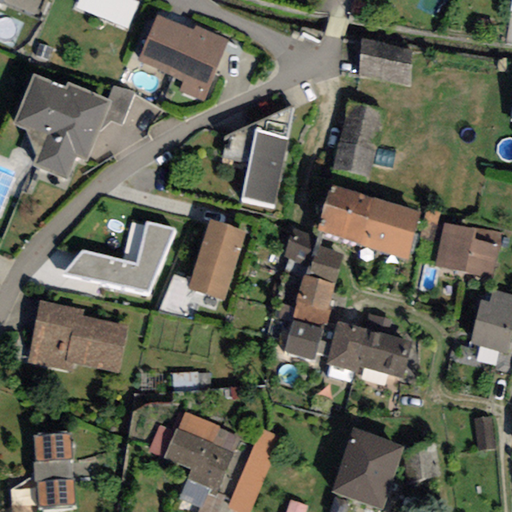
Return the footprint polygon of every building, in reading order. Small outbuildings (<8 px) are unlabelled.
[(140,6),(126,0),(77,0),(74,8),(129,32),(140,6)] [(191,34),(156,18),(136,63),(183,84),(179,94),(200,104),(228,42),(194,27),(191,34)] [(362,43),(357,79),(408,87),(413,51),(362,43)] [(65,94),(34,81),(14,129),(25,133),(36,160),(31,170),(67,184),(76,162),(87,165),(99,133),(109,106),(106,105),(68,87),(65,94)] [(109,106),(99,133),(110,123),(121,127),(134,95),(112,89),(106,105),(109,106)] [(340,147),(375,154),(382,113),(348,107),(340,147)] [(293,110),(226,141),(222,162),(248,168),(241,203),(273,210),(288,140),(293,110)] [(375,154),(340,147),(338,147),(330,187),(367,194),(375,154)] [(361,251),(374,204),(330,192),(317,239),(361,251)] [(374,204),(361,251),(407,263),(420,217),(374,204)] [(209,225),(188,293),(224,304),(245,236),(209,225)] [(135,268),(82,254),(63,278),(151,295),(174,231),(144,226),(135,268)] [(477,235),(443,227),(433,269),(491,283),(499,249),(475,243),(477,235)] [(314,242),(290,235),(283,261),(307,268),(314,242)] [(314,249),(306,280),(335,288),(343,257),(314,249)] [(335,288),(306,280),(302,279),(294,306),(297,307),(292,325),(322,333),(323,329),(327,330),(331,314),(328,313),(335,288)] [(487,308),(481,306),(471,348),(507,356),(511,336),(511,298),(491,294),(487,308)] [(83,313),(38,305),(26,369),(69,377),(71,366),(119,375),(128,327),(82,319),(83,313)] [(322,333),(292,325),(284,357),(314,365),(316,357),(322,333)] [(327,330),(323,329),(322,333),(316,357),(327,360),(324,370),(356,378),(359,371),(367,335),(337,327),(336,332),(327,330)] [(412,346),(367,335),(359,371),(404,382),(412,346)] [(238,438),(185,416),(177,433),(157,425),(145,453),(189,471),(177,501),(199,510),(198,511),(217,511),(224,497),(215,493),(238,438)] [(247,511),(281,440),(261,432),(226,509),(233,511),(247,511)] [(352,434),(330,497),(373,511),(381,511),(402,451),(352,434)] [(74,509),(69,439),(34,441),(36,467),(32,467),(34,487),(36,487),(38,511),(74,509)] [(305,511),(307,508),(289,502),(286,511),(305,511)]
